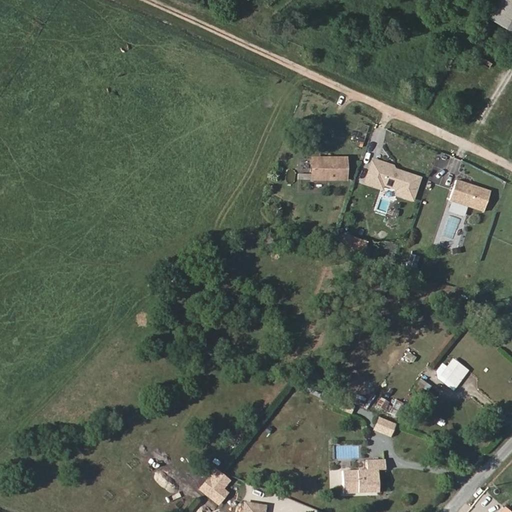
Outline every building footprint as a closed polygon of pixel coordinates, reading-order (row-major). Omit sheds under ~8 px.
[(511,33),(511,0),(498,0),(488,20),(511,33)] [(438,151),(430,181),(447,185),(450,173),(459,175),(463,158),(438,151)] [(345,159),(312,159),(311,180),(345,181),(345,159)] [(388,165),(371,159),(363,182),(380,188),(381,184),(396,189),(394,194),(410,200),(418,179),(387,168),(388,165)] [(490,192),(456,181),(449,200),(483,212),(490,192)] [(321,242),(328,245),(332,231),(325,228),(321,242)] [(364,242),(344,235),(340,249),(360,255),(364,242)] [(407,265),(415,268),(420,257),(413,253),(407,265)] [(409,351),(400,363),(407,369),(417,357),(409,351)] [(455,386),(467,371),(452,359),(441,374),(455,386)] [(454,387),(455,386),(441,374),(439,376),(454,387)] [(374,428),(392,436),(396,427),(378,419),(374,428)] [(341,470),(342,491),(377,491),(391,491),(394,470),(401,471),(403,460),(366,458),(366,467),(359,467),(358,469),(341,470)] [(264,511),(266,506),(243,502),(241,511),(264,511)]
